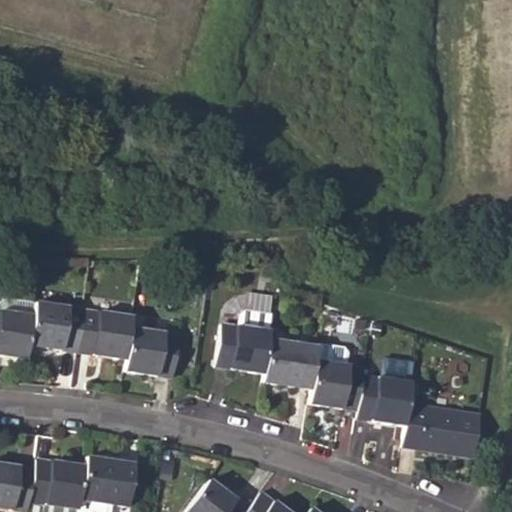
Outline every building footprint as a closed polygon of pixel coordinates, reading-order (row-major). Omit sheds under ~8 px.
[(0,357),(20,360),(22,345),(27,315),(29,302),(2,298),(0,298),(0,357)] [(27,315),(22,345),(71,353),(79,310),(29,302),(27,315)] [(71,353),(121,360),(126,328),(127,317),(79,310),(71,353)] [(210,368),(258,376),(263,340),(264,332),(267,314),(244,311),(238,315),(236,327),(217,324),(210,368)] [(119,371),(168,379),(174,335),(126,328),(121,360),(119,371)] [(257,384),(306,391),(310,361),(312,348),(263,340),(258,376),(257,384)] [(358,374),(359,368),(340,365),(342,352),(338,347),(312,344),(312,348),(310,361),(306,391),(304,406),(352,413),(358,374)] [(351,420),(400,427),(403,404),(406,382),(358,374),(352,413),(351,420)] [(475,415),(403,404),(400,427),(396,448),(469,460),(475,415)] [(79,468),(74,502),(108,507),(123,509),(129,466),(81,459),(79,468)] [(29,470),(24,505),(73,511),(74,502),(79,468),(31,460),(29,470)] [(23,511),(24,505),(29,470),(0,465),(0,510),(10,511),(23,511)] [(243,511),(244,511),(204,482),(181,511),(243,511)] [(244,511),(243,511),(281,511),(257,494),(244,511)] [(107,511),(108,507),(74,502),(73,511),(72,511),(107,511)]
